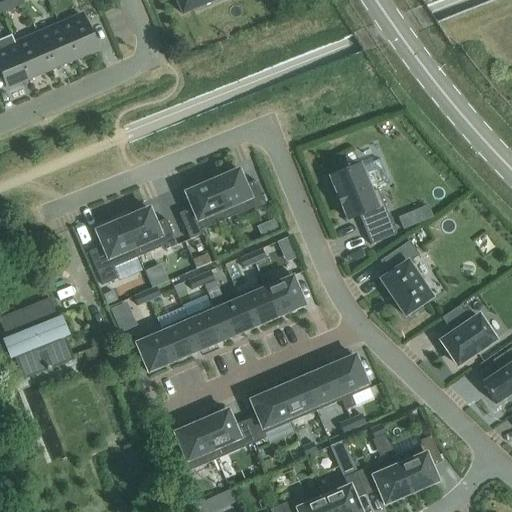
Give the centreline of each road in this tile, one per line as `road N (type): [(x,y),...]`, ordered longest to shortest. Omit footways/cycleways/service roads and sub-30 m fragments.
road 1 (residential): [(50,209),(254,129),(272,143),(327,273),(359,326)]
road 2 (residential): [(0,125),(139,65),(145,38),(129,0)]
road 3 (secondary): [(375,0),(449,102),(511,171)]
road 4 (residential): [(359,326),(166,404)]
road 5 (residential): [(359,326),(493,458)]
